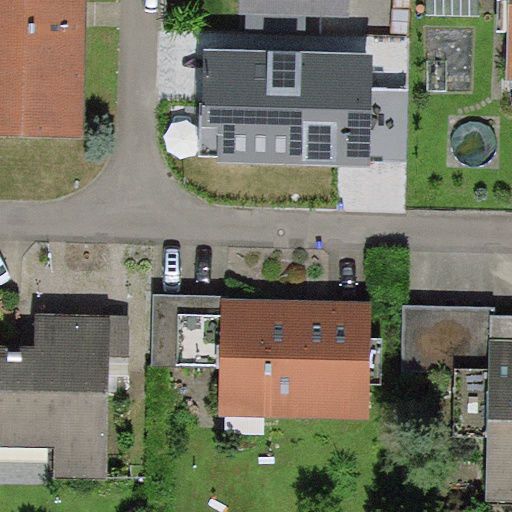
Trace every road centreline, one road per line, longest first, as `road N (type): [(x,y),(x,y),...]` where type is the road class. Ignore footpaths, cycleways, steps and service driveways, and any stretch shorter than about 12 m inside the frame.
road 1 (residential): [(127,201),(511,214)]
road 2 (residential): [(137,0),(127,201)]
road 3 (residential): [(0,190),(127,201)]
